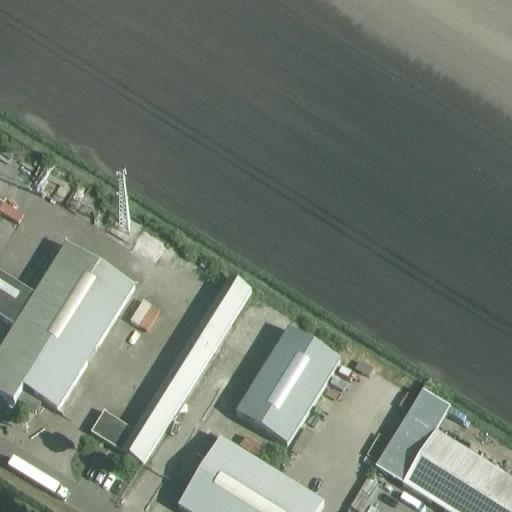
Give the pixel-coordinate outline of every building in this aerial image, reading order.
[(0,277),(0,320),(14,330),(0,352),(0,399),(12,407),(15,403),(34,415),(41,404),(60,417),(61,415),(56,412),(133,290),(65,248),(34,299),(0,277)] [(142,466),(250,294),(229,281),(133,433),(103,414),(89,435),(141,467),(142,466)] [(287,329),(234,416),(287,448),(340,361),(287,329)] [(366,382),(371,375),(357,366),(352,374),(366,382)] [(421,395),(373,471),(401,488),(439,511),(511,511),(511,484),(436,437),(439,433),(451,413),(421,395)] [(231,425),(224,438),(256,455),(263,442),(231,425)] [(179,511),(318,511),(322,507),(219,443),(177,510),(179,511)]
